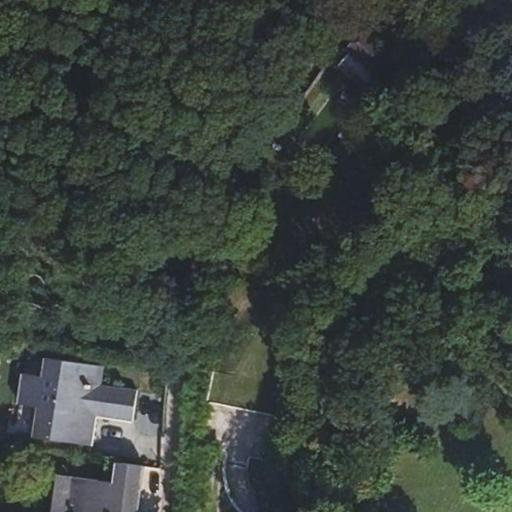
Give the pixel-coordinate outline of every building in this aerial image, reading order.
[(397,60),(365,30),(354,42),(349,49),(378,76),(383,71),(389,76),(400,64),(396,61),(397,60)] [(349,49),(354,42),(347,36),(342,43),(349,49)] [(378,76),(349,49),(342,43),(331,58),(330,59),(364,90),(378,76)] [(452,95),(431,119),(445,131),(466,107),(452,95)] [(131,419),(136,390),(99,383),(102,364),(45,354),(42,373),(22,370),(18,399),(37,403),(32,433),(90,442),(94,413),(131,419)] [(138,511),(144,465),(119,462),(117,482),(53,474),(49,511),(138,511)]
